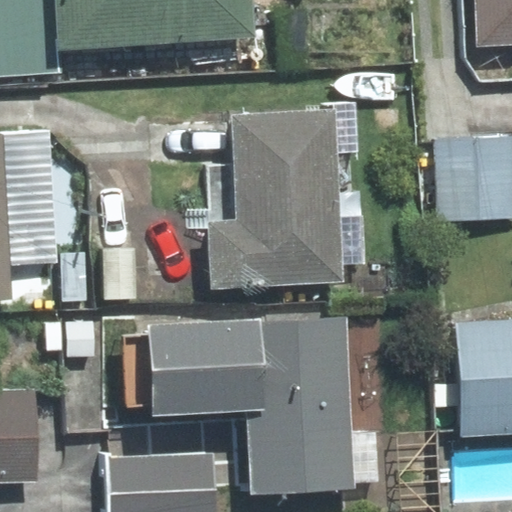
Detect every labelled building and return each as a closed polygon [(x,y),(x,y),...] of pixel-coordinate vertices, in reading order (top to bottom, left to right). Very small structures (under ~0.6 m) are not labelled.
[(0,0),(0,74),(44,72),(43,48),(39,0),(0,0)] [(39,0),(43,48),(231,34),(228,0),(39,0)] [(511,0),(463,0),(466,43),(511,40),(511,0)] [(315,114),(217,120),(223,226),(190,228),(194,290),(328,282),(327,267),(355,266),(345,107),(315,109),(315,114)] [(503,141),(426,144),(430,222),(506,218),(503,141)] [(137,232),(93,233),(94,303),(138,302),(137,232)] [(86,252),(47,251),(45,305),(83,307),(86,252)] [(331,319),(123,329),(127,414),(229,409),(233,494),(340,489),(331,319)] [(64,355),(64,365),(89,365),(88,321),(33,322),(34,355),(64,355)] [(511,322),(439,327),(444,435),(511,431),(511,322)] [(0,482),(22,482),(20,394),(0,394),(0,482)] [(205,511),(203,455),(94,459),(95,511),(205,511)]
